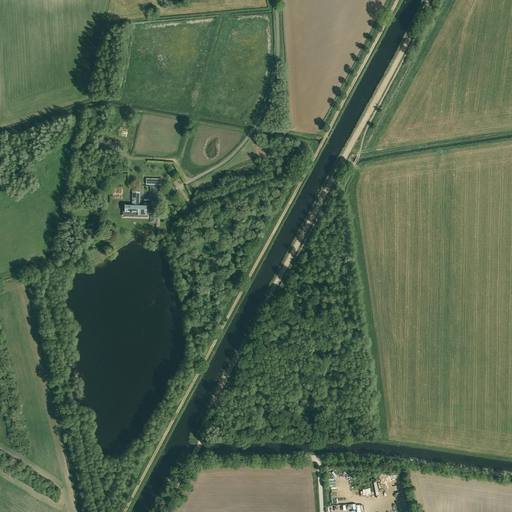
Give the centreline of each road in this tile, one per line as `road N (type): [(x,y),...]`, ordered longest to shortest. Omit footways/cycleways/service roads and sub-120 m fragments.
road 1 (track): [(124,511),(399,0)]
road 2 (track): [(201,438),(207,413),(428,0)]
road 3 (track): [(511,476),(354,456),(190,458)]
